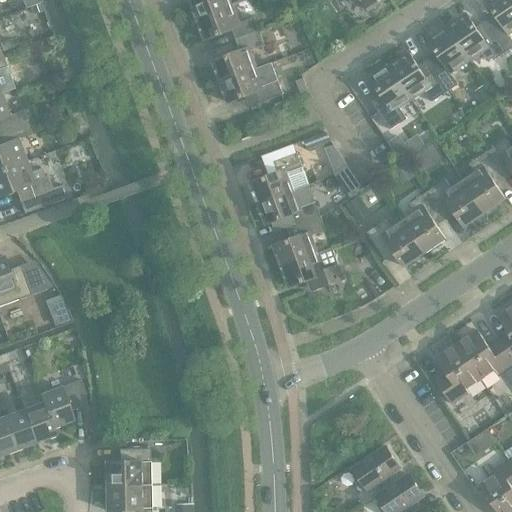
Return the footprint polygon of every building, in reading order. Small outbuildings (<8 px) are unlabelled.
[(189,0),(197,20),(233,6),(231,0),(189,0)] [(348,0),(352,5),(358,0),(360,0),(369,12),(385,0),(348,0)] [(492,32),(506,53),(511,49),(511,40),(508,35),(511,32),(511,0),(487,0),(485,1),(501,26),(492,32)] [(232,31),(236,41),(260,32),(254,18),(240,24),(233,6),(197,20),(205,41),(221,35),(232,31)] [(447,27),(470,61),(482,53),(487,59),(492,60),(495,58),(496,59),(506,53),(492,32),(482,38),(466,14),(447,27)] [(434,71),(448,92),(458,85),(451,74),(470,61),(447,27),(427,40),(444,64),(434,71)] [(220,83),(246,73),(257,69),(250,52),(265,46),(260,32),(236,41),(240,51),(212,62),(220,83)] [(11,39),(0,43),(0,45),(2,52),(14,48),(11,39)] [(389,66),(394,73),(412,100),(424,92),(432,103),(448,92),(434,71),(425,77),(408,53),(389,66)] [(412,100),(394,73),(389,66),(370,79),(386,103),(376,110),(391,131),(407,119),(400,108),(412,100)] [(246,73),(220,83),(228,104),(245,97),(249,107),(260,104),(283,95),(278,81),(263,86),(257,69),(246,73)] [(303,79),(296,82),(301,94),(308,90),(303,79)] [(484,87),(475,93),(482,104),(492,98),(484,87)] [(1,94),(0,94),(0,130),(1,132),(27,122),(23,111),(9,116),(1,94)] [(27,122),(1,132),(5,144),(0,145),(0,170),(26,161),(18,139),(32,134),(27,122)] [(315,137),(305,141),(309,151),(319,147),(315,137)] [(487,152),(504,177),(511,170),(511,147),(511,148),(506,140),(487,152)] [(405,145),(395,151),(402,162),(412,155),(405,145)] [(433,145),(423,152),(432,167),(443,159),(433,145)] [(463,181),(485,214),(506,200),(494,183),(504,177),(487,152),(469,165),(475,173),(463,181)] [(258,204),(309,185),(297,153),(274,162),(278,173),(250,183),(258,204)] [(0,170),(0,196),(19,190),(28,212),(70,196),(66,184),(51,189),(47,177),(34,182),(26,161),(0,170)] [(406,164),(395,172),(404,185),(415,177),(406,164)] [(347,165),(334,173),(341,183),(354,175),(347,165)] [(427,193),(444,217),(453,211),(464,228),(485,214),(463,181),(451,189),(446,180),(427,193)] [(315,202),(313,195),(309,185),(258,204),(266,225),(293,215),(297,226),(321,216),(315,202)] [(403,221),(425,254),(446,240),(435,223),(444,217),(427,193),(409,205),(415,213),(403,221)] [(357,198),(346,206),(356,221),(367,213),(357,198)] [(321,216),(297,226),(301,236),(274,246),(281,267),(318,253),(311,236),(326,231),(321,216)] [(425,254),(403,221),(391,229),(386,220),(367,233),(382,257),(393,251),(404,268),(425,254)] [(318,253),(281,267),(289,288),(316,278),(320,288),(344,280),(339,265),(324,271),(318,253)] [(0,257),(0,306),(31,295),(22,271),(10,275),(3,256),(0,257)] [(61,303),(50,308),(56,324),(68,320),(61,303)] [(500,342),(511,360),(511,308),(498,318),(510,335),(500,342)] [(457,345),(481,380),(501,367),(503,371),(511,364),(511,360),(500,342),(490,349),(478,331),(457,345)] [(481,380),(457,345),(436,359),(448,376),(438,384),(452,405),(463,397),(461,393),(481,380)] [(3,355),(6,363),(19,358),(16,350),(3,355)] [(53,428),(74,420),(70,412),(86,406),(85,392),(81,380),(40,395),(43,403),(43,402),(53,428)] [(43,402),(43,403),(23,410),(35,443),(56,435),(53,428),(43,402)] [(15,451),(35,443),(23,410),(3,417),(15,451)] [(0,456),(15,451),(3,417),(0,418),(0,456)] [(471,440),(467,443),(475,456),(495,442),(487,429),(471,440)] [(364,506),(377,498),(384,493),(377,483),(400,468),(386,448),(354,470),(361,481),(355,485),(361,493),(357,495),(364,506)] [(105,486),(151,485),(150,449),(124,449),(124,461),(104,462),(105,486)] [(511,511),(511,465),(509,461),(498,468),(501,472),(480,486),(486,495),(483,497),(490,508),(493,506),(497,511),(511,511)] [(401,511),(401,510),(423,496),(410,476),(384,493),(377,498),(386,511),(401,511)] [(151,511),(151,485),(105,486),(106,511),(126,510),(125,511),(151,511)]
